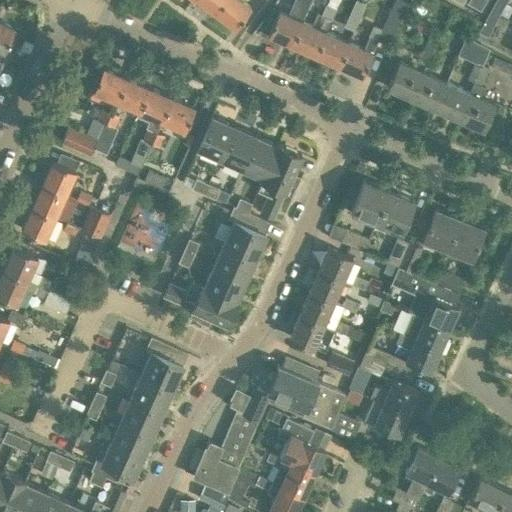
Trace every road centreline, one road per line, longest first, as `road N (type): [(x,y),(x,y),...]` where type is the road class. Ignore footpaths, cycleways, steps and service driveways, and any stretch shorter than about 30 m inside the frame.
road 1 (residential): [(144,511),(192,405),(254,329),(339,131)]
road 2 (residential): [(339,131),(327,117),(74,0)]
road 3 (residential): [(511,196),(339,131)]
road 4 (residential): [(0,158),(73,0)]
road 5 (residential): [(511,414),(472,375),(511,271)]
